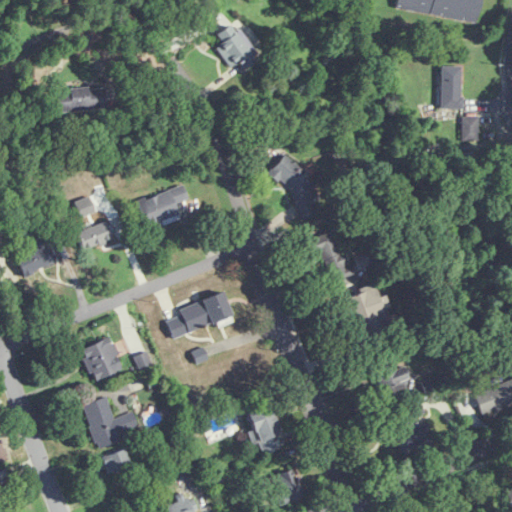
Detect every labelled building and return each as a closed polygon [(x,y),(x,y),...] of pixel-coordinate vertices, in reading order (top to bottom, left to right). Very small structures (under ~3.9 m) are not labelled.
[(479,0),(396,0),(395,9),(476,22),(479,0)] [(232,74),(255,64),(237,24),(214,34),(232,74)] [(440,109),(461,109),(461,66),(440,66),(440,109)] [(106,110),(106,88),(56,89),(57,112),(106,110)] [(179,219),(167,190),(135,203),(148,232),(179,219)] [(75,232),(79,250),(111,241),(107,223),(75,232)] [(313,256),(319,254),(329,285),(349,278),(333,229),(307,238),(313,256)] [(51,245),(17,255),(22,273),(56,264),(51,245)] [(373,264),(365,246),(350,253),(358,271),(373,264)] [(363,345),(391,335),(373,285),(345,295),(363,345)] [(176,310),(179,315),(165,320),(172,340),(231,318),(222,293),(176,310)] [(81,350),(92,381),(123,370),(112,339),(81,350)] [(394,369),(391,361),(372,368),(380,391),(409,381),(404,366),(394,369)] [(511,403),(511,380),(473,393),(480,414),(511,403)] [(82,404),(96,448),(118,441),(115,434),(138,427),(133,412),(112,419),(105,397),(82,404)] [(402,454),(435,442),(428,422),(416,427),(413,417),(423,413),(419,402),(405,407),(408,415),(391,421),(402,454)] [(267,403),(243,412),(255,443),(258,442),(262,454),(284,446),(267,403)] [(108,473),(129,464),(123,449),(102,458),(108,473)] [(303,497),(295,469),(267,477),(275,505),(303,497)] [(164,511),(192,511),(177,478),(164,484),(171,500),(161,505),(164,511)]
